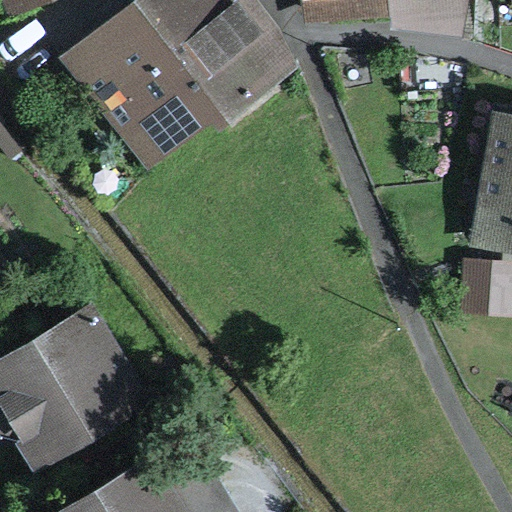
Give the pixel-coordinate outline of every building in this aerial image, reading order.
[(6,0),(11,11),(38,0),(6,0)] [(255,5),(242,14),(231,0),(152,0),(142,8),(219,108),(224,115),(257,89),(248,77),(265,64),(275,78),(294,64),(278,32),(255,5)] [(141,122),(163,151),(219,108),(142,8),(118,25),(121,29),(74,62),(128,131),(141,122)] [(511,153),(494,236),(511,239),(511,153)] [(511,266),(470,264),(467,306),(510,309),(511,284),(511,266)] [(0,432),(0,433),(17,437),(24,433),(38,456),(136,396),(87,315),(0,367),(0,392),(3,397),(0,398),(0,432)] [(254,511),(222,455),(191,473),(212,511),(254,511)] [(175,511),(148,466),(72,511),(175,511)]
